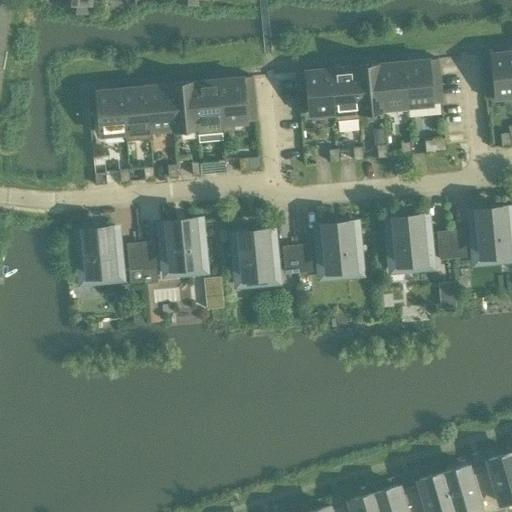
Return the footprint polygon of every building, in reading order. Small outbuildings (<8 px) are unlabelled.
[(64,0),(66,0),(65,10),(86,13),(87,3),(90,3),(89,0),(64,0)] [(511,96),(511,51),(482,54),(486,99),(511,96)] [(437,59),(402,62),(406,106),(407,106),(441,103),(437,59)] [(402,62),(378,64),(382,108),(381,108),(382,113),(408,111),(407,106),(406,106),(402,62)] [(382,108),(378,64),(354,67),(358,111),(360,110),(381,108),(382,108)] [(358,111),(354,67),(330,69),(335,113),(334,113),(335,122),(361,119),(360,110),(358,111)] [(335,113),(330,69),(296,72),(298,89),(307,88),(310,115),(334,113),(335,113)] [(252,76),(216,80),(220,124),(221,124),(256,121),(252,76)] [(216,80),(193,82),(197,126),(196,126),(197,135),(222,133),(221,124),(220,124),(216,80)] [(197,126),(193,82),(169,84),(173,128),(196,126),(197,126)] [(169,84),(144,87),(148,131),(150,131),(173,128),(169,84)] [(148,131),(144,87),(121,89),(125,133),(125,142),(150,139),(150,131),(148,131)] [(125,133),(121,89),(87,92),(88,109),(97,108),(100,135),(125,133)] [(511,146),(510,133),(500,134),(501,147),(511,146)] [(425,154),(445,152),(446,152),(445,139),(424,141),(425,154)] [(410,142),(401,143),(402,156),(411,155),(410,142)] [(386,144),(377,145),(378,158),(387,158),(386,144)] [(353,147),(354,161),(363,160),(362,146),(353,147)] [(330,163),(331,163),(339,162),(338,148),(329,149),(330,163)] [(241,171),(250,170),(249,157),(239,158),(241,171)] [(226,172),(225,160),(216,160),(217,173),(226,172)] [(193,175),(202,174),(201,162),(192,163),(193,175)] [(169,177),(178,176),(177,164),(168,165),(169,177)] [(145,180),(154,179),(153,166),(144,167),(145,180)] [(121,182),(130,181),(129,169),(120,170),(121,182)] [(105,185),(103,173),(95,174),(96,186),(105,185)] [(499,253),(511,251),(511,233),(509,207),(494,208),(494,212),(487,213),(486,209),(471,210),(475,255),(476,255),(477,261),(500,259),(499,253)] [(95,211),(95,221),(123,220),(123,210),(95,211)] [(387,218),(392,263),(406,262),(407,268),(430,266),(429,259),(430,259),(426,215),(410,216),(410,220),(403,221),(403,217),(387,218)] [(203,263),(199,219),(183,220),(184,224),(177,225),(176,221),(161,222),(165,267),(166,267),(166,273),(189,271),(189,265),(203,263)] [(344,268),(359,266),(355,221),(339,223),(340,227),(333,228),(332,224),(317,225),(321,270),(322,270),(322,276),(345,274),(344,268)] [(120,271),(115,226),(100,228),(100,232),(93,233),(93,229),(77,230),(82,275),(96,274),(97,280),(120,278),(119,271),(120,271)] [(233,233),(237,278),(252,276),(253,283),(276,281),(275,274),(276,274),(272,229),(256,231),(256,235),(249,236),(249,232),(233,233)] [(450,232),(452,258),(465,256),(463,231),(450,232)] [(452,258),(450,232),(437,233),(440,259),(452,258)] [(152,242),(140,243),(142,269),(155,268),(152,242)] [(142,269),(140,243),(127,244),(130,270),(142,269)] [(296,246),(298,272),(311,271),(308,245),(296,246)] [(298,272),(296,246),(283,247),(286,273),(298,272)] [(223,274),(206,274),(207,306),(224,305),(223,274)] [(491,469),(480,472),(492,511),(498,511),(506,510),(503,500),(511,497),(511,452),(488,459),(491,469)] [(467,465),(443,472),(454,511),(492,511),(480,472),(470,475),(467,465)] [(454,511),(443,472),(419,479),(422,489),(411,492),(417,511),(454,511)] [(417,511),(411,492),(400,495),(398,486),(374,493),(379,511),(417,511)] [(379,511),(374,493),(350,500),(353,509),(343,511),(379,511)]
